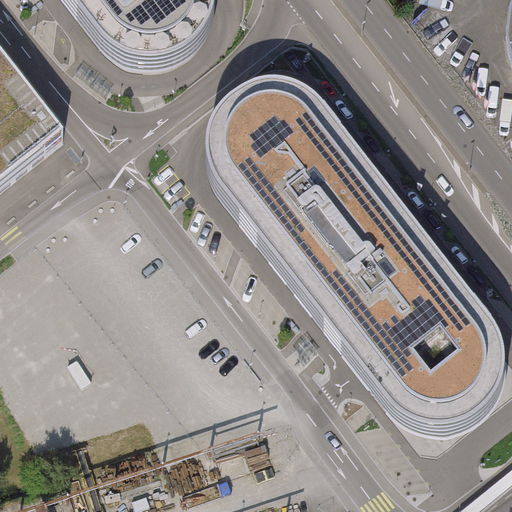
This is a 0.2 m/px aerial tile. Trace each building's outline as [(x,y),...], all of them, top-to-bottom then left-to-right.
[(60,0),(105,56),(119,70),(133,76),(147,77),(160,77),(183,69),(198,57),(208,45),(213,30),(216,16),(215,2),(214,0),(60,0)] [(0,195),(63,146),(0,67),(0,195)] [(82,69),(74,79),(106,103),(113,93),(82,69)] [(206,178),(213,199),(245,239),(335,353),(396,430),(421,442),(444,446),(453,444),(463,441),(477,434),(488,426),(496,414),(501,405),(504,394),(506,380),(504,363),(495,344),(477,322),(316,118),(294,105),(278,102),(256,104),(239,109),(217,128),(209,151),(206,178)] [(308,343),(293,354),(305,369),(320,358),(308,343)]
